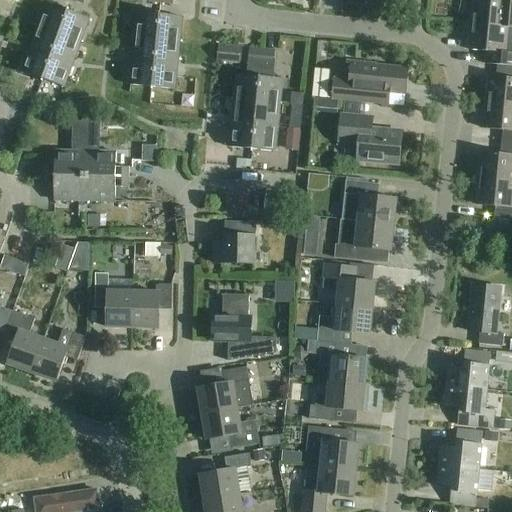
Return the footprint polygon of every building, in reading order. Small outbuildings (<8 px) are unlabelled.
[(475,0),(473,25),(511,28),(511,0),(492,0),(493,1),(485,0),(475,0)] [(46,5),(38,27),(59,35),(67,12),(46,5)] [(67,12),(59,35),(80,42),(88,20),(67,12)] [(137,14),(134,38),(157,40),(159,16),(137,14)] [(159,16),(157,40),(179,42),(182,19),(159,16)] [(470,52),(487,52),(486,65),(498,66),(511,67),(511,29),(473,25),(470,52)] [(38,27),(30,49),(51,57),(59,35),(38,27)] [(59,35),(51,57),(71,65),(80,42),(59,35)] [(134,38),(132,62),(154,64),(157,40),(134,38)] [(157,40),(154,64),(177,66),(179,42),(157,40)] [(240,63),(241,49),(220,47),(218,60),(240,63)] [(250,48),(247,77),(237,76),(234,100),(257,102),(259,78),(262,49),(250,48)] [(22,72),(42,79),(51,57),(30,49),(22,72)] [(262,49),(259,78),(257,102),(280,104),(282,80),(273,79),(275,50),(262,49)] [(51,57),(42,79),(63,87),(71,65),(51,57)] [(129,85),(152,88),(154,64),(132,62),(129,85)] [(154,64),(152,88),(175,90),(177,66),(154,64)] [(342,101),(351,102),(383,105),(384,93),(406,95),(409,70),(365,65),(347,64),(345,79),(336,79),(334,101),(338,101),(342,101)] [(511,67),(498,66),(497,77),(491,76),(488,105),(511,106),(511,67)] [(328,85),(319,85),(318,98),(326,99),(328,85)] [(300,106),(301,94),(292,93),(291,105),(300,106)] [(317,99),(316,114),(337,115),(338,101),(334,101),(329,100),(317,99)] [(232,124),(255,126),(277,128),(280,104),(257,102),(234,100),(232,124)] [(511,106),(488,105),(485,130),(503,131),(502,144),(511,144),(511,106)] [(289,129),(300,130),(302,107),(292,106),(289,129)] [(400,163),(403,133),(365,129),(366,119),(342,116),(340,136),(360,139),(358,159),(400,163)] [(73,122),(72,152),(55,152),(54,165),(42,165),(41,175),(83,177),(84,152),(85,122),(73,122)] [(85,122),(84,152),(83,177),(125,179),(125,167),(115,167),(115,153),(99,153),(100,123),(85,122)] [(230,148),(252,150),(255,126),(232,124),(230,148)] [(255,126),(252,150),(275,153),(277,128),(255,126)] [(285,151),(298,152),(301,131),(300,131),(287,129),(285,151)] [(483,153),(480,179),(511,182),(511,144),(502,144),(501,155),(483,153)] [(53,201),(82,201),(83,177),(41,175),(41,185),(54,185),(53,201)] [(83,177),(82,201),(114,202),(114,188),(125,188),(125,179),(83,177)] [(511,220),(511,182),(480,179),(477,205),(495,207),(494,219),(511,220)] [(359,222),(394,226),(397,200),(371,197),(372,185),(347,182),(345,206),(361,207),(359,222)] [(88,216),(88,228),(100,229),(100,216),(88,216)] [(338,246),(340,246),(339,259),(364,262),(365,249),(392,251),(394,226),(359,222),(359,223),(347,222),(341,221),(338,246)] [(464,239),(475,240),(476,224),(465,223),(464,239)] [(254,265),(255,225),(226,225),(226,244),(215,243),(214,265),(254,265)] [(316,257),(318,236),(305,235),(303,256),(316,257)] [(171,262),(172,253),(161,253),(161,262),(171,262)] [(21,263),(17,275),(25,278),(29,265),(21,263)] [(324,289),(339,290),(337,306),(372,309),(375,283),(356,281),(357,268),(326,266),(324,289)] [(106,329),(133,329),(133,294),(120,294),(120,281),(108,281),(108,276),(95,276),(94,310),(107,310),(106,329)] [(279,283),(279,302),(292,303),(292,284),(279,283)] [(504,346),(505,334),(497,333),(501,288),(474,285),(469,331),(481,332),(480,344),(504,346)] [(133,294),(133,329),(159,330),(159,311),(172,311),(172,287),(159,286),(159,295),(133,294)] [(252,318),(248,318),(248,297),(223,297),(223,317),(213,317),(213,343),(252,344),(252,318)] [(321,317),(320,329),(319,342),(343,345),(345,332),(370,334),(372,309),(337,306),(336,319),(321,317)] [(0,335),(4,337),(12,314),(0,309),(0,335)] [(32,375),(43,342),(29,337),(34,321),(12,314),(4,337),(16,341),(7,366),(32,375)] [(43,342),(32,375),(56,383),(65,358),(77,363),(85,339),(63,331),(57,347),(43,342)] [(319,367),(331,368),(330,382),(364,385),(366,360),(342,357),(343,345),(319,342),(319,343),(308,342),(307,355),(320,356),(319,367)] [(258,343),(258,357),(283,358),(284,344),(258,343)] [(448,386),(488,390),(491,353),(466,351),(465,369),(449,367),(448,386)] [(511,354),(496,353),(495,362),(511,363),(511,354)] [(304,378),(305,367),(293,366),(292,377),(304,378)] [(199,390),(203,415),(238,409),(253,406),(250,392),(246,369),(223,372),(225,385),(199,390)] [(361,412),(364,385),(330,382),(327,407),(313,406),(312,419),(335,421),(336,409),(361,412)] [(486,410),(488,390),(448,386),(446,406),(461,407),(459,425),(494,428),(495,410),(486,410)] [(238,409),(203,415),(207,441),(234,436),(236,449),(260,444),(256,421),(241,424),(238,409)] [(499,430),(510,431),(511,422),(500,421),(499,430)] [(306,452),(323,454),(321,467),(356,471),(359,444),(333,441),(334,430),(308,428),(306,452)] [(440,465),(480,469),(484,432),(459,430),(457,448),(442,446),(440,465)] [(496,442),(497,433),(486,432),(485,441),(496,442)] [(263,462),(262,450),(252,452),(254,463),(263,462)] [(201,476),(205,501),(240,495),(240,492),(250,490),(247,468),(252,467),(250,454),(225,459),(227,471),(201,476)] [(453,486),(452,504),(477,506),(477,509),(487,510),(488,501),(477,500),(478,491),(491,492),(493,472),(480,471),(480,469),(440,465),(438,485),(453,486)] [(353,497),(356,471),(321,467),(320,483),(306,481),(302,511),(325,511),(328,494),(353,497)] [(36,511),(85,511),(101,510),(97,486),(34,497),(36,511)] [(243,511),(240,495),(205,501),(207,511),(243,511)] [(8,498),(0,499),(0,510),(14,508),(12,497),(8,498)]
